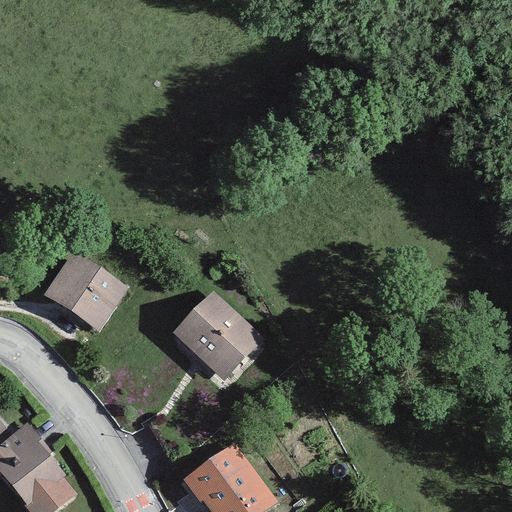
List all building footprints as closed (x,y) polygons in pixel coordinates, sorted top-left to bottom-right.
[(75,262),(53,299),(88,320),(101,300),(109,306),(120,289),(75,262)] [(101,300),(88,320),(97,325),(109,306),(101,300)] [(215,305),(184,334),(223,373),(252,342),(215,305)] [(172,410),(150,424),(165,451),(189,438),(172,410)] [(0,416),(0,447),(16,436),(0,416)] [(46,450),(40,442),(29,429),(0,451),(0,461),(32,499),(27,503),(34,511),(49,511),(73,492),(59,475),(41,454),(46,450)] [(235,449),(189,483),(202,500),(207,496),(218,511),(263,511),(274,504),(235,449)]
